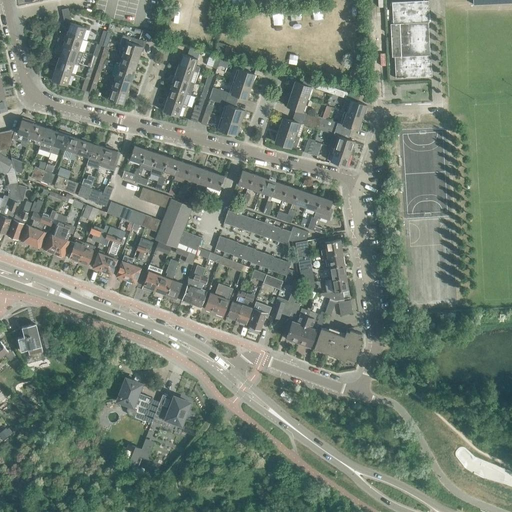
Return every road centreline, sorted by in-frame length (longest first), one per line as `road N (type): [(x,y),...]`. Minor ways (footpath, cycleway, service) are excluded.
road 1 (residential): [(6,0),(26,85),(44,102),(358,183)]
road 2 (residential): [(226,375),(244,360),(261,359),(361,390),(378,322),(358,183)]
road 3 (secondary): [(226,375),(171,337),(0,272)]
road 4 (secondary): [(346,466),(226,375)]
